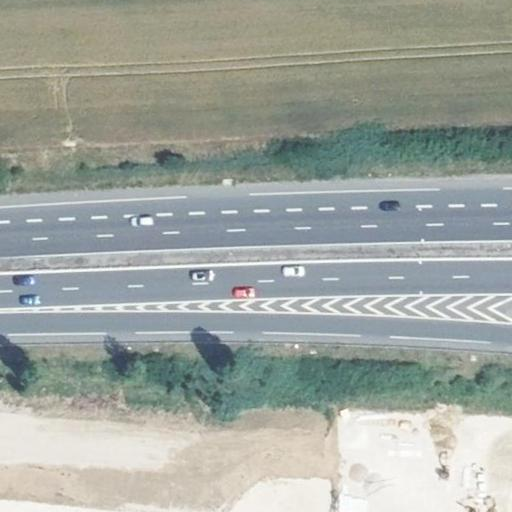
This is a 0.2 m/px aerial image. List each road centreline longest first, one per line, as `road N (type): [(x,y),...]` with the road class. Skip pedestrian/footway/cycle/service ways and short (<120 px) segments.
road 1 (motorway): [(511,201),(297,204),(0,228)]
road 2 (motorway): [(511,223),(0,246)]
road 3 (motorway): [(0,297),(511,275)]
road 4 (motorway): [(0,325),(343,325),(511,336)]
